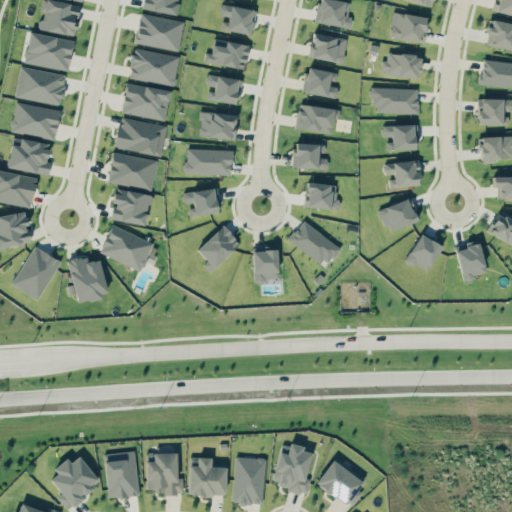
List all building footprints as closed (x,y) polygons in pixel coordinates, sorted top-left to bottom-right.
[(74,35),(79,4),(51,0),(41,0),(40,9),(41,9),(38,29),(74,35)] [(142,0),(141,9),(176,14),(178,0),(142,0)] [(347,16),(349,2),(338,0),(318,0),(315,21),(350,28),(352,17),(347,16)] [(511,0),(494,0),(492,11),(511,15),(511,0)] [(221,29),(251,33),(254,9),(220,4),(219,14),(222,15),(221,29)] [(422,42),(427,17),(393,11),(388,36),(422,42)] [(134,43),(178,50),(183,20),(139,13),(134,43)] [(511,23),(487,18),(484,33),(492,35),(490,46),(511,50),(511,23)] [(68,69),(72,39),(27,32),(23,63),(68,69)] [(341,63),(346,39),(312,32),(307,56),(341,63)] [(248,45),(213,38),(210,53),(204,52),(203,61),(244,69),(248,45)] [(178,56),(133,47),(127,77),(172,86),(178,56)] [(417,77),(420,55),(387,51),(386,60),(380,60),(379,73),(417,77)] [(479,83),(511,87),(511,62),(481,59),(479,83)] [(66,74),(20,65),(14,96),(59,105),(66,74)] [(335,81),(336,71),(307,68),(304,93),(335,96),(336,86),(328,86),(329,80),(335,81)] [(237,103),(241,79),(206,74),(204,85),(208,86),(206,98),(237,103)] [(121,114),(165,119),(169,89),(125,83),(121,114)] [(417,88),(372,87),(372,112),(416,113),(417,88)] [(508,124),(508,113),(511,113),(511,99),(478,98),(477,124),(508,124)] [(9,130),(53,140),(60,110),(16,100),(9,130)] [(294,128),(330,133),(332,118),(338,119),(339,108),(297,104),(294,128)] [(200,116),(198,135),(233,139),(236,115),(211,112),(211,118),(200,116)] [(165,125),(119,117),(114,147),(160,155),(165,125)] [(416,124),(381,125),(381,136),(386,136),(386,149),(417,149),(416,124)] [(511,136),(479,137),(480,160),(511,159),(511,136)] [(46,161),(48,142),(11,137),(7,168),(48,173),(49,162),(46,161)] [(327,155),(323,155),(324,144),(294,142),(293,167),(326,168),(327,155)] [(230,174),(231,149),(185,148),(184,172),(230,174)] [(156,160),(112,151),(107,181),(150,190),(156,160)] [(385,163),(387,187),(419,184),(416,159),(385,163)] [(0,201),(28,208),(36,178),(0,169),(0,201)] [(492,187),(497,187),(497,198),(511,197),(511,175),(492,177),(492,187)] [(303,205),(338,210),(339,199),(334,198),(336,184),(306,181),(303,205)] [(219,211),(215,187),(181,192),(183,204),(187,203),(189,216),(219,211)] [(145,224),(150,194),(114,188),(112,203),(110,219),(145,224)] [(417,221),(408,198),(378,209),(386,232),(417,221)] [(511,245),(511,218),(499,210),(487,229),(511,245)] [(0,246),(29,242),(25,211),(0,214),(0,246)] [(288,239),(325,267),(339,248),(302,220),(288,239)] [(153,243),(112,224),(99,251),(140,271),(153,243)] [(211,269),(239,243),(222,225),(194,251),(211,269)] [(421,232),(404,259),(425,272),(442,245),(421,232)] [(455,250),(463,280),(487,273),(478,243),(455,250)] [(11,284),(37,299),(60,261),(33,245),(11,284)] [(277,249),(252,249),(253,283),(264,283),(264,278),(277,278),(277,249)] [(99,259),(80,263),(79,257),(66,260),(77,302),(107,295),(99,259)] [(278,451),(270,484),(306,493),(309,478),(305,477),(311,452),(302,450),(303,446),(289,443),(286,453),(278,451)] [(134,451),(103,453),(106,498),(137,496),(134,451)] [(145,488),(156,488),(156,494),(182,494),(182,477),(176,477),(175,453),(144,453),(145,488)] [(49,479),(60,493),(56,497),(65,509),(99,483),(78,455),(69,462),(66,458),(52,468),(56,473),(49,479)] [(264,458),(234,456),(231,502),(261,504),(264,458)] [(187,494),(224,495),(225,465),(210,464),(210,457),(188,457),(187,494)] [(351,507),(361,492),(357,490),(365,478),(332,457),(315,484),(351,507)] [(58,511),(59,511),(46,507),(44,510),(20,503),(18,511),(14,510),(12,511),(58,511)]
